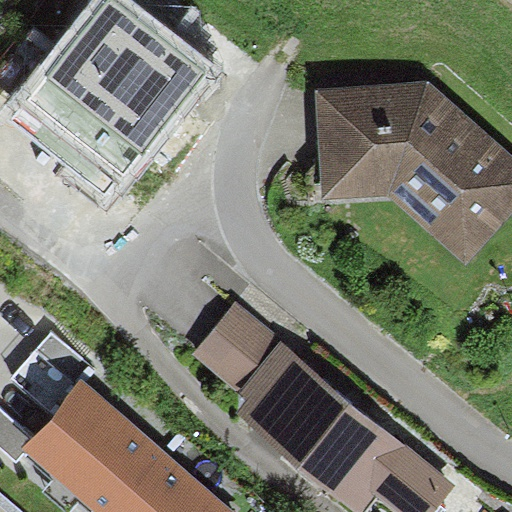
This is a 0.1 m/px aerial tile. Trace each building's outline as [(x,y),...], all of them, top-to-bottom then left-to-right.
[(205,69),(119,0),(105,0),(13,115),(107,190),(205,69)] [(450,121),(413,82),(330,86),(333,151),(313,152),(315,187),(409,182),(465,235),(511,185),(511,161),(459,111),(450,121)] [(357,503),(402,448),(230,306),(193,349),(253,399),(244,410),(357,503)] [(114,511),(241,511),(244,510),(82,371),(29,427),(23,433),(29,439),(75,478),(114,511)] [(29,427),(0,400),(0,442),(14,455),(29,439),(23,433),(29,427)]
